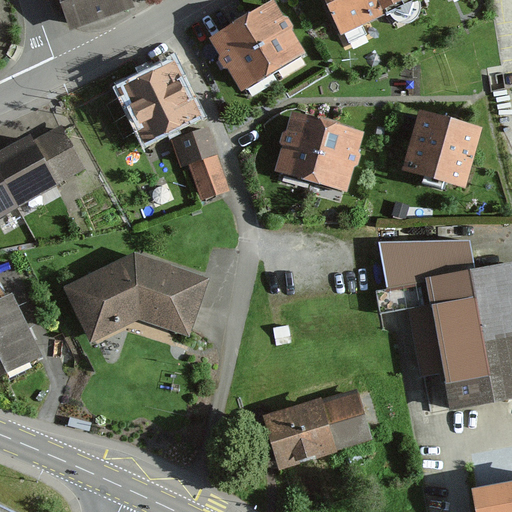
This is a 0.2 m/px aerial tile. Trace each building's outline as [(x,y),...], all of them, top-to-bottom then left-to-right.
[(68,0),(75,22),(137,4),(136,0),(68,0)] [(329,0),(350,41),(434,0),(329,0)] [(299,56),(273,12),(245,28),(271,72),(299,56)] [(271,72),(245,28),(217,44),(244,89),(271,72)] [(175,64),(125,89),(152,144),(202,119),(175,64)] [(488,136),(429,118),(412,174),(471,192),(488,136)] [(313,182),(327,133),(296,124),(282,173),(313,182)] [(208,133),(184,140),(203,201),(227,193),(208,133)] [(344,190),(357,141),(327,133),(313,182),(344,190)] [(81,169),(61,134),(33,150),(30,145),(0,161),(0,179),(17,210),(57,188),(54,184),(81,169)] [(0,219),(17,210),(0,179),(0,219)] [(140,260),(69,291),(97,345),(144,323),(193,340),(212,286),(140,260)] [(511,270),(427,287),(451,412),(511,400),(511,270)] [(0,312),(0,370),(3,377),(35,361),(10,308),(0,312)] [(351,394),(262,421),(277,470),(366,442),(351,394)] [(511,511),(511,492),(485,497),(487,511),(511,511)]
